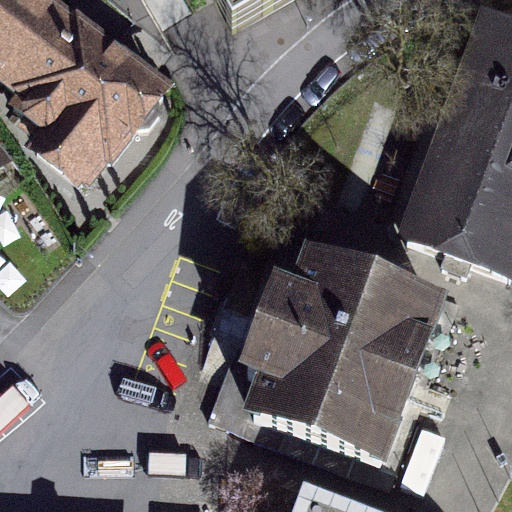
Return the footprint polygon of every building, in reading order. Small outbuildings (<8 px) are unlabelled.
[(30,156),(77,194),(153,97),(29,0),(0,0),(0,90),(50,130),(30,156)] [(203,0),(232,54),(328,0),(203,0)] [(511,44),(486,36),(414,246),(510,277),(511,270),(511,44)] [(0,177),(9,171),(0,159),(0,177)] [(302,263),(237,427),(377,482),(442,318),(302,263)]
